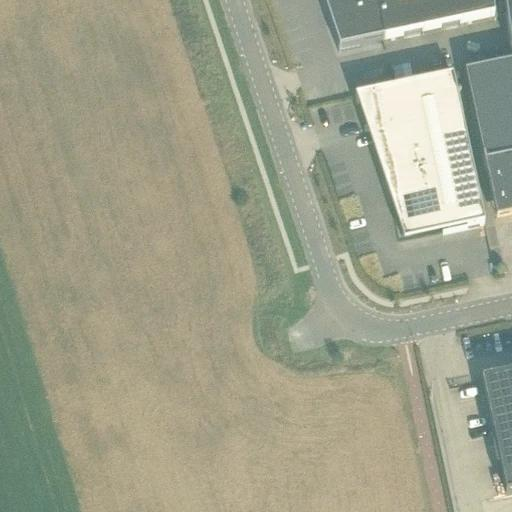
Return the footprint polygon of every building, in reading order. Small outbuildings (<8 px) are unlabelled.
[(320,0),(338,53),(382,44),(384,44),(384,43),(493,20),(490,0),(320,0)] [(511,0),(502,0),(511,54),(511,53),(511,0)] [(511,66),(464,77),(482,162),(482,163),(495,225),(511,221),(511,66)] [(418,84),(417,71),(391,73),(392,86),(418,84)] [(371,96),(354,100),(356,105),(403,245),(442,237),(483,228),(452,79),(371,96)] [(511,376),(480,384),(505,498),(511,496),(511,376)]
